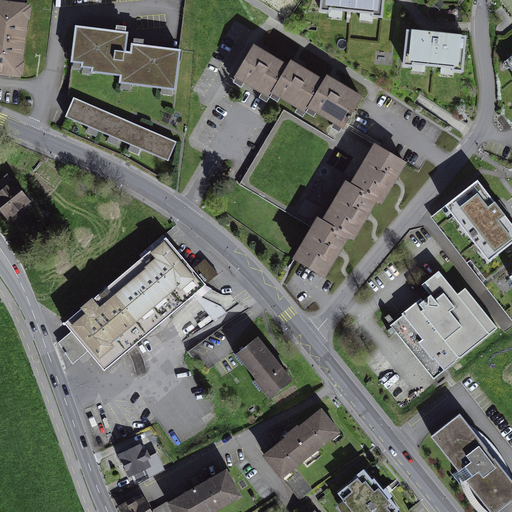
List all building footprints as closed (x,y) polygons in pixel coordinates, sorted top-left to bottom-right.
[(320,0),(319,13),(329,14),(328,19),(342,20),(343,13),(360,15),(359,22),(373,24),(373,20),(383,21),(384,0),(320,0)] [(30,5),(0,1),(0,76),(21,79),(30,5)] [(129,35),(75,27),(70,65),(81,66),(81,70),(91,71),(90,75),(119,79),(119,85),(175,93),(181,52),(131,45),(130,54),(127,53),(129,35)] [(406,31),(403,68),(412,69),(411,73),(424,74),(425,68),(441,70),(440,76),(453,78),(454,74),(463,75),(467,38),(406,31)] [(254,46),(234,80),(269,100),(272,96),(305,116),(308,111),(343,132),(348,124),(363,99),(326,76),(324,81),(291,62),(288,66),(254,46)] [(177,143),(74,99),(66,118),(168,163),(177,143)] [(382,143),(348,124),(343,132),(337,142),(283,110),(239,185),(311,228),(292,261),(325,280),(349,240),(354,243),(377,204),(382,207),(407,164),(379,149),(382,143)] [(0,212),(8,222),(31,203),(13,180),(12,181),(7,175),(0,180),(0,212)] [(511,223),(479,181),(444,209),(489,264),(511,246),(511,223)] [(131,267),(170,315),(206,286),(193,270),(167,239),(131,267)] [(205,261),(193,270),(206,286),(218,275),(205,261)] [(170,315),(131,267),(65,322),(72,330),(88,350),(104,369),(170,315)] [(457,296),(439,273),(422,286),(428,295),(402,315),(402,317),(390,327),(434,381),(498,330),(466,289),(457,296)] [(88,350),(72,330),(58,341),(73,363),(88,350)] [(188,354),(197,365),(202,361),(208,369),(225,356),(210,337),(188,354)] [(258,339),(236,357),(256,381),(253,383),(269,402),(293,382),(258,339)] [(321,410),(262,459),(281,483),(284,480),(300,501),(313,491),(297,470),(341,434),(321,410)] [(499,511),(511,502),(511,481),(460,417),(431,440),(459,474),(465,469),(472,479),(467,483),(489,511),(499,511)] [(141,445),(117,456),(129,479),(133,477),(136,483),(148,477),(149,479),(165,471),(157,454),(150,457),(147,451),(144,452),(141,445)] [(220,511),(243,499),(226,470),(170,504),(168,501),(152,510),(153,511),(220,511)] [(355,481),(338,496),(343,502),(340,505),(340,506),(338,508),(340,511),(399,511),(400,511),(390,500),(393,498),(386,490),(383,492),(374,480),(372,481),(364,471),(354,479),(355,481)] [(151,511),(141,494),(117,508),(119,511),(151,511)]
